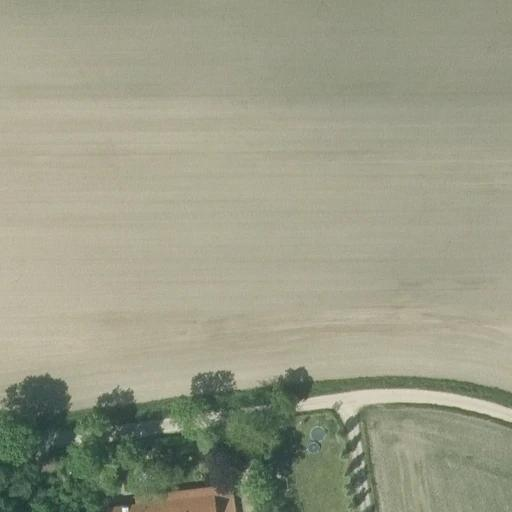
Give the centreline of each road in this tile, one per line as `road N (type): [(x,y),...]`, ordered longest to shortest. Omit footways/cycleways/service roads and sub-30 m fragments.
road 1 (unclassified): [(0,443),(345,402)]
road 2 (track): [(511,422),(417,396),(345,402)]
